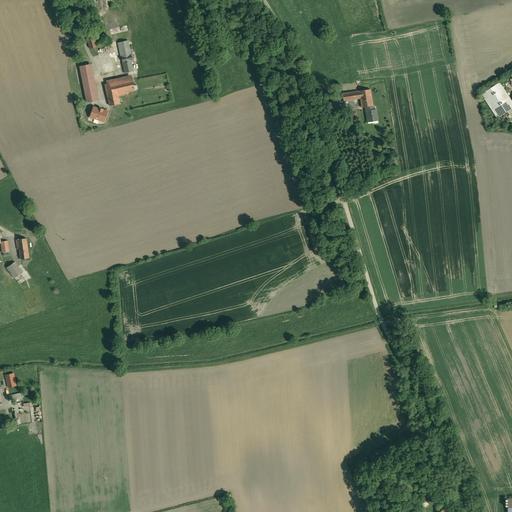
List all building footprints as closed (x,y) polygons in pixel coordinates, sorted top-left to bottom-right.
[(93,35),(86,37),(90,48),(96,46),(93,35)] [(128,41),(117,43),(120,56),(121,56),(123,63),(122,63),(124,73),(133,71),(131,62),(133,61),(128,41)] [(91,64),(80,66),(87,103),(98,101),(91,64)] [(132,78),(105,85),(109,106),(119,103),(118,96),(126,94),(126,92),(135,90),(132,78)] [(511,101),(500,83),(490,89),(482,94),(497,117),(504,112),(511,107),(511,106),(511,101)] [(370,89),(342,93),(342,95),(343,101),(361,99),(371,97),(370,89)] [(342,95),(330,97),(331,103),(343,101),(342,95)] [(371,97),(361,99),(362,107),(366,107),(367,111),(366,111),(368,122),(378,121),(376,109),(373,110),(372,106),(373,106),(371,97)] [(108,112),(93,107),(89,117),(104,122),(108,112)] [(26,238),(16,240),(17,249),(19,248),(20,259),(29,258),(26,238)] [(1,242),(1,243),(2,252),(9,251),(8,241),(1,242)] [(15,262),(7,267),(14,278),(22,273),(15,262)] [(13,373),(6,375),(8,387),(16,386),(13,373)]
